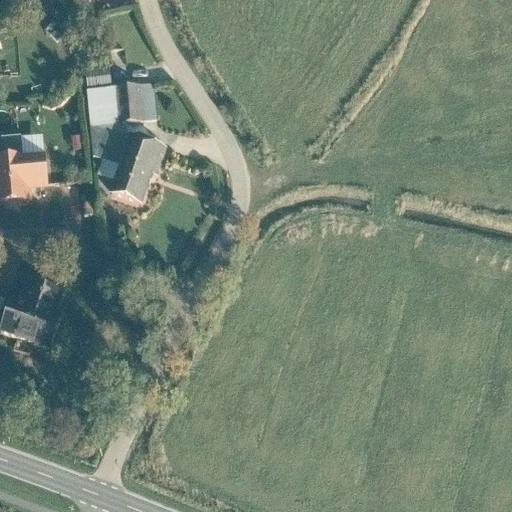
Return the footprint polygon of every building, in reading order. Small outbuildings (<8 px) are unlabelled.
[(83,0),(81,0),(85,55),(100,54),(94,0),(83,0)] [(46,33),(60,46),(70,35),(56,22),(46,33)] [(100,58),(91,59),(92,66),(100,66),(100,58)] [(113,90),(111,71),(87,73),(89,93),(113,90)] [(165,150),(159,148),(160,146),(143,140),(142,142),(130,138),(129,127),(158,124),(155,87),(89,94),(95,160),(122,169),(112,198),(145,209),(156,178),(159,179),(168,151),(165,150)] [(47,156),(25,158),(24,139),(0,141),(0,208),(35,206),(34,194),(50,192),(47,156)] [(4,340),(54,357),(67,321),(60,319),(67,298),(30,285),(23,306),(16,304),(4,340)]
